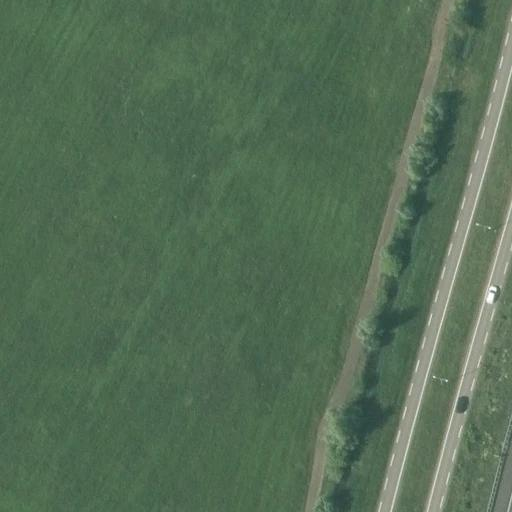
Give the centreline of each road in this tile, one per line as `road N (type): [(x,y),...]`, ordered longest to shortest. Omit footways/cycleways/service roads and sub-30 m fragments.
road 1 (secondary): [(511,45),(386,511)]
road 2 (secondary): [(434,511),(511,228)]
